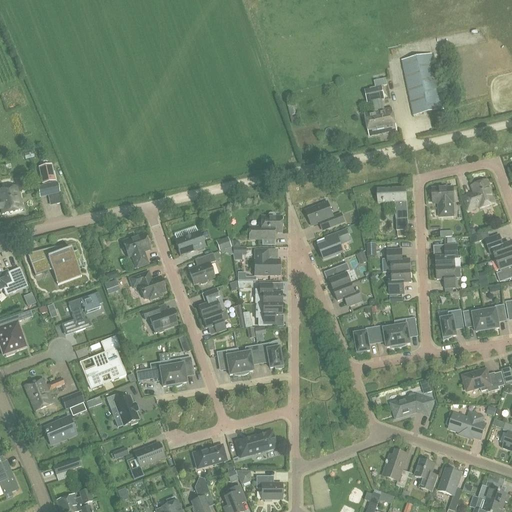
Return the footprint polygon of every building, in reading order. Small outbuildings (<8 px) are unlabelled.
[(410,101),(414,116),(444,110),(432,54),(402,61),(403,68),(404,74),(410,101)] [(387,86),(385,79),(374,82),(375,88),(365,90),(368,103),(372,103),(374,112),(365,114),(369,137),(397,131),(392,108),(384,110),(382,100),(385,100),(382,87),(387,86)] [(287,105),(290,116),(297,115),(295,107),(298,107),(297,103),(287,105)] [(53,167),(42,169),(45,185),(56,183),(53,167)] [(16,179),(18,187),(19,193),(29,191),(26,177),(16,179)] [(465,198),(469,210),(479,207),(480,210),(495,204),(487,182),(472,187),(475,194),(465,198)] [(38,187),(40,197),(60,193),(58,183),(38,187)] [(0,209),(1,209),(2,215),(23,210),(18,187),(0,190),(0,209)] [(396,220),(396,221),(408,220),(408,219),(407,219),(406,189),(378,191),(379,204),(396,203),(397,220),(396,220)] [(439,204),(440,217),(454,217),(453,203),(454,203),(454,189),(433,190),(433,204),(439,204)] [(326,221),(329,229),(345,223),(342,215),(334,218),(328,203),(306,211),(312,227),(326,221)] [(61,204),(53,205),(55,216),(63,215),(61,204)] [(250,240),(272,240),(272,235),(273,233),(282,233),(282,218),(276,218),(276,216),(274,214),(270,214),(268,215),(268,218),(262,218),(262,224),(260,224),(258,225),(258,229),(250,229),(250,240)] [(319,248),(324,260),(344,253),(341,245),(351,241),(347,231),(329,237),(332,243),(319,248)] [(407,231),(399,231),(399,239),(408,239),(407,231)] [(175,241),(180,256),(205,248),(199,232),(175,241)] [(132,257),(136,269),(148,265),(144,252),(151,250),(145,234),(131,239),(130,238),(124,240),(125,242),(123,242),(124,246),(123,249),(124,253),(127,254),(128,258),(132,257)] [(489,262),(496,260),(511,254),(511,248),(510,243),(501,247),(497,236),(486,240),(488,249),(493,247),(494,249),(492,250),(493,253),(486,255),(489,262)] [(218,244),(220,250),(231,246),(228,237),(221,239),(222,242),(218,244)] [(367,244),(368,257),(377,257),(377,244),(367,244)] [(44,260),(31,265),(35,276),(35,275),(52,269),(55,277),(77,269),(83,266),(78,251),(72,253),(71,249),(64,251),(63,246),(57,248),(57,249),(42,255),(44,260)] [(436,258),(437,269),(456,268),(455,257),(454,257),(454,255),(458,255),(458,246),(445,246),(446,257),(436,258)] [(383,274),(392,273),(411,272),(410,261),(401,261),(400,250),(388,251),(388,260),(383,260),(383,274)] [(255,277),(280,277),(280,261),(268,261),(268,251),(255,251),(255,261),(255,277)] [(200,285),(202,286),(206,284),(207,283),(207,281),(214,278),(210,264),(216,262),(219,261),(219,259),(220,259),(218,253),(213,254),(198,260),(200,267),(189,271),(194,285),(200,283),(200,285)] [(357,256),(361,266),(368,263),(364,253),(357,256)] [(511,254),(496,260),(500,271),(501,271),(502,273),(497,274),(500,283),(511,278),(511,277),(509,268),(511,266),(511,254)] [(330,281),(334,292),(352,285),(348,274),(346,275),(346,273),(350,271),(347,265),(336,269),(339,278),(330,281)] [(447,280),(447,289),(456,289),(455,280),(456,280),(456,268),(437,269),(437,281),(447,280)] [(0,291),(3,290),(4,293),(8,291),(10,295),(19,291),(18,289),(26,286),(27,288),(19,269),(8,274),(7,272),(1,274),(0,270),(0,291)] [(119,278),(117,272),(105,276),(107,282),(119,278)] [(389,287),(390,296),(403,295),(402,284),(412,284),(411,272),(392,273),(393,285),(394,284),(394,287),(389,287)] [(149,298),(150,301),(162,297),(161,294),(166,292),(161,278),(152,281),(149,273),(130,279),(133,289),(140,286),(145,300),(149,298)] [(105,285),(109,296),(116,293),(113,283),(105,285)] [(256,290),(256,305),(263,305),(282,305),(282,293),(272,293),(272,284),(260,284),(260,290),(256,290)] [(352,285),(334,292),(338,302),(347,299),(351,307),(358,304),(355,296),(356,295),(352,285)] [(208,305),(199,308),(202,318),(225,311),(220,298),(219,298),(216,290),(204,294),(208,305)] [(68,304),(75,323),(70,324),(73,334),(75,333),(85,330),(85,328),(91,326),(89,320),(85,321),(82,311),(84,311),(86,315),(99,310),(98,306),(102,304),(98,293),(68,304)] [(27,307),(35,303),(32,295),(24,298),(27,307)] [(256,305),(256,319),(258,319),(258,325),(264,325),(272,325),(272,316),(282,316),(282,305),(263,305),(256,305)] [(485,313),(488,334),(489,333),(491,333),(492,332),(494,332),(495,331),(495,330),(499,329),(498,320),(507,319),(504,306),(496,307),(496,311),(485,313)] [(177,326),(172,310),(160,314),(158,308),(143,313),(145,320),(150,319),(155,333),(157,333),(159,334),(163,333),(164,330),(177,326)] [(225,311),(202,318),(206,329),(215,326),(218,334),(226,331),(223,323),(228,321),(225,311)] [(443,336),(444,341),(446,341),(447,341),(449,340),(450,339),(452,338),(452,337),(456,337),(455,328),(464,326),(461,311),(449,313),(449,319),(441,320),(444,336),(443,336)] [(488,334),(485,313),(474,315),(472,312),(464,313),(466,326),(475,324),(476,333),(481,333),(481,334),(483,334),(484,334),(486,334),(488,334)] [(6,358),(15,355),(14,352),(26,348),(18,323),(23,321),(21,315),(3,322),(5,327),(0,328),(0,347),(3,356),(5,355),(6,358)] [(395,322),(396,328),(399,349),(400,349),(402,348),(403,348),(405,347),(406,346),(406,345),(411,345),(409,336),(418,334),(415,319),(406,321),(406,320),(395,322)] [(243,321),(245,329),(252,328),(250,320),(243,321)] [(384,327),(375,328),(377,341),(386,340),(387,349),(392,348),(392,349),(394,349),(395,349),(397,349),(399,349),(396,328),(385,330),(384,327)] [(357,351),(358,356),(359,356),(361,355),(363,355),(364,354),(366,354),(365,353),(370,352),(369,343),(377,341),(375,328),(367,330),(366,333),(355,335),(358,351),(357,351)] [(94,389),(102,386),(101,385),(104,384),(101,378),(109,375),(112,382),(126,376),(115,350),(120,348),(115,337),(101,343),(106,355),(99,358),(98,356),(91,358),(98,375),(86,379),(88,386),(90,385),(92,388),(94,388),(94,389)] [(269,344),(257,346),(260,362),(269,360),(270,369),(275,368),(275,369),(277,370),(278,370),(280,370),(282,369),(284,369),(283,364),(282,364),(279,348),(278,341),(269,344)] [(91,346),(93,356),(102,354),(100,344),(91,346)] [(238,355),(242,376),(243,376),(244,376),(246,375),(247,375),(249,374),(249,373),(253,372),(251,363),(260,362),(257,346),(246,349),(245,354),(239,355),(238,355)] [(241,376),(241,377),(242,376),(238,355),(239,355),(238,350),(217,353),(220,369),(228,367),(230,376),(234,375),(234,376),(236,377),(238,377),(239,377),(241,376)] [(191,358),(171,362),(175,388),(182,385),(182,384),(186,384),(185,375),(194,373),(191,358)] [(168,387),(168,388),(169,388),(171,388),(173,388),(175,388),(171,362),(150,365),(153,380),(162,379),(163,388),(168,387)] [(502,371),(506,385),(511,383),(511,375),(510,368),(502,371)] [(488,391),(489,394),(500,391),(495,374),(488,376),(487,371),(463,377),(467,392),(481,388),(482,393),(488,391)] [(147,381),(145,372),(136,373),(138,383),(147,381)] [(53,404),(48,392),(54,390),(55,389),(56,388),(57,388),(64,385),(62,379),(51,384),(45,386),(43,380),(24,387),(35,412),(53,404)] [(428,394),(433,392),(429,380),(424,382),(428,394)] [(80,392),(61,400),(65,411),(85,403),(80,392)] [(391,404),(396,420),(417,413),(429,417),(434,402),(417,396),(416,395),(414,394),(410,395),(409,397),(409,399),(391,404)] [(120,402),(117,395),(106,399),(111,411),(116,409),(123,427),(130,424),(131,426),(138,424),(137,422),(139,421),(136,413),(137,412),(135,405),(133,406),(130,398),(120,402)] [(70,410),(73,417),(86,411),(83,405),(70,410)] [(490,407),(488,415),(494,417),(497,409),(490,407)] [(473,438),(481,441),(486,426),(482,424),(484,418),(470,414),(468,419),(454,415),(452,420),(449,419),(447,426),(450,427),(449,430),(460,433),(459,435),(472,440),(473,438)] [(69,418),(43,430),(49,442),(59,438),(61,442),(76,435),(69,418)] [(503,449),(511,452),(511,426),(506,424),(506,425),(503,424),(502,428),(501,428),(500,429),(504,430),(503,431),(508,433),(503,449)] [(236,442),(240,458),(277,448),(272,432),(236,442)] [(159,444),(134,453),(137,460),(134,461),(137,468),(140,467),(140,468),(164,459),(162,452),(164,451),(161,444),(159,445),(159,444)] [(193,455),(197,470),(227,462),(222,446),(193,455)] [(113,453),(115,460),(129,455),(126,448),(113,453)] [(396,486),(404,489),(408,479),(410,474),(402,471),(408,456),(396,452),(394,457),(390,456),(383,477),(398,482),(396,486)] [(53,467),(56,475),(81,466),(78,458),(53,467)] [(419,488),(433,493),(438,477),(432,475),(435,465),(421,460),(415,477),(422,480),(419,488)] [(0,464),(0,487),(4,496),(11,493),(18,490),(6,462),(0,464)] [(438,492),(454,497),(462,475),(446,469),(438,492)] [(228,474),(231,483),(238,480),(235,472),(228,474)] [(236,472),(242,486),(251,482),(251,472),(236,472)] [(209,511),(208,508),(214,506),(214,507),(215,506),(204,480),(199,478),(198,478),(199,479),(195,489),(199,500),(192,503),(194,509),(193,511),(209,511)] [(262,489),(262,501),(282,500),(282,484),(273,484),(273,478),(257,478),(257,489),(262,489)] [(483,487),(479,499),(504,507),(505,503),(507,503),(510,496),(501,493),(503,487),(499,486),(487,482),(485,488),(483,487)] [(224,509),(225,511),(242,511),(239,502),(245,500),(239,487),(229,491),(231,496),(225,498),(228,507),(224,509)] [(118,492),(121,502),(129,500),(125,489),(118,492)] [(79,511),(81,511),(80,511),(91,511),(89,506),(87,507),(86,504),(92,502),(88,490),(79,493),(81,498),(76,500),(74,495),(57,501),(60,511),(79,511)] [(370,503),(373,495),(367,493),(364,501),(370,503)] [(375,511),(380,498),(381,496),(373,493),(373,495),(370,503),(366,511),(375,511)] [(181,511),(177,502),(176,503),(174,498),(165,501),(167,506),(163,508),(164,511),(181,511)] [(452,511),(455,511),(459,501),(453,499),(449,510),(452,511)] [(474,511),(502,511),(504,507),(479,499),(474,511)]
